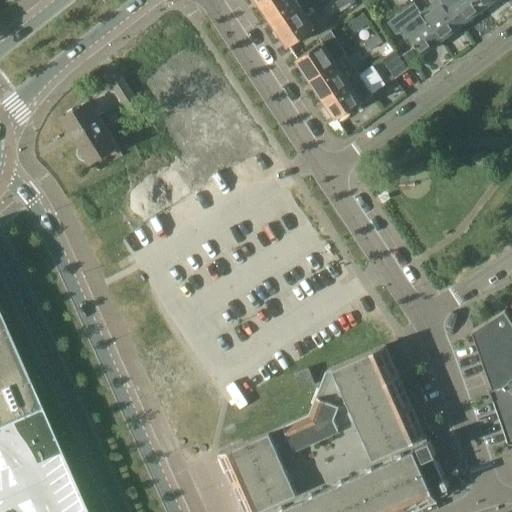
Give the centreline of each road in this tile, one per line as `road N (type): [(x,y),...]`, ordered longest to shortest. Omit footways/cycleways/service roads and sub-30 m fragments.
road 1 (tertiary): [(174,511),(48,225),(0,170)]
road 2 (tertiary): [(0,244),(119,511)]
road 3 (unclassified): [(511,31),(326,164)]
road 4 (residential): [(326,164),(215,0)]
road 5 (residential): [(489,499),(427,315)]
road 6 (residential): [(427,315),(326,164)]
road 7 (tertiary): [(0,114),(138,0)]
road 8 (unknown): [(46,511),(0,390)]
